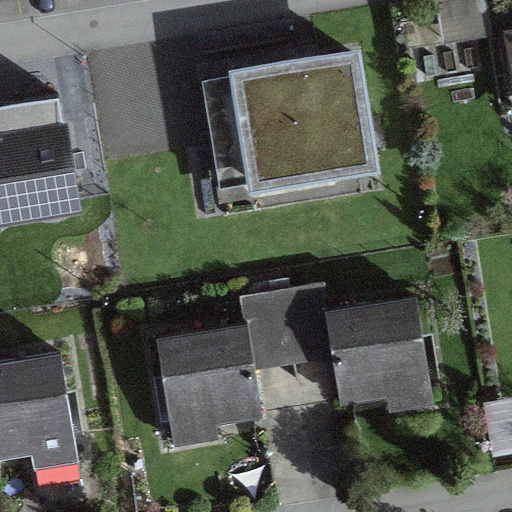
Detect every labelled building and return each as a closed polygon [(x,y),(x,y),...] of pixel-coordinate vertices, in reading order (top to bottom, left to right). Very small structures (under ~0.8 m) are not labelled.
[(353,52),(281,63),(280,55),(202,68),(212,133),(246,128),(255,179),(371,160),(353,52)] [(0,209),(75,197),(58,92),(0,101),(0,209)] [(287,278),(280,279),(282,287),(293,361),(333,355),(340,399),(430,384),(415,294),(327,308),(323,281),(289,286),(287,278)] [(293,361),(282,287),(280,279),(273,280),(274,288),(240,294),(245,321),(157,335),(171,426),(261,412),(254,367),(293,361)] [(0,453),(32,448),(37,483),(80,476),(59,351),(0,360),(0,453)]
